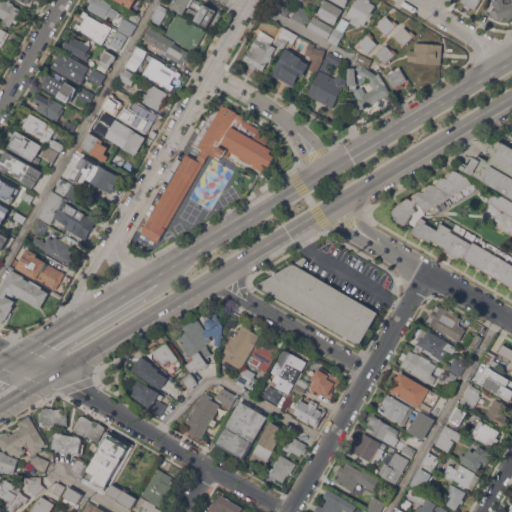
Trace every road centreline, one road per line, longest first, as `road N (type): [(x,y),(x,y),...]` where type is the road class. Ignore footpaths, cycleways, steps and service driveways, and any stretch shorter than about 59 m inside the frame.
road 1 (secondary): [(54,373),(511,99)]
road 2 (secondary): [(511,58),(130,293)]
road 3 (residential): [(0,348),(289,510)]
road 4 (residential): [(287,511),(432,276)]
road 5 (residential): [(254,0),(125,225)]
road 6 (residential): [(209,283),(371,373)]
road 7 (residential): [(375,241),(511,325)]
road 8 (residential): [(125,225),(48,343)]
road 9 (secondary): [(130,293),(18,358)]
road 10 (residential): [(0,109),(62,0)]
